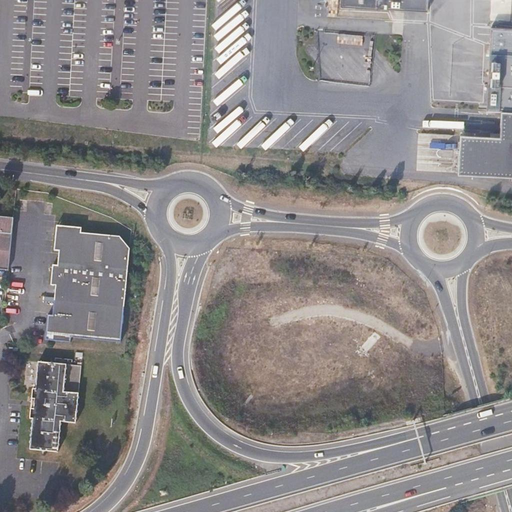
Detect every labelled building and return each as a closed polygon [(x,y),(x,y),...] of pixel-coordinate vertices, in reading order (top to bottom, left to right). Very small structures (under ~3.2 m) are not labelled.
[(511,0),(345,0),(345,7),(432,11),(432,0),(511,0),(511,28),(487,28),(483,93),(483,106),(507,107),(508,113),(509,139),(469,137),(465,173),(511,173),(511,0)] [(369,80),(370,52),(329,50),(327,78),(369,80)] [(0,231),(11,232),(12,215),(0,214),(0,231)] [(118,342),(124,281),(127,247),(118,237),(81,233),(81,228),(53,225),(51,253),(57,253),(56,267),(50,266),(48,289),(54,289),(51,318),(45,318),(43,342),(70,344),(70,338),(118,342)] [(0,271),(7,272),(11,232),(0,231),(0,271)] [(72,422),(76,392),(78,365),(68,364),(50,363),(35,361),(33,388),(28,388),(25,418),(29,418),(27,448),(54,450),(57,421),(72,422)]
